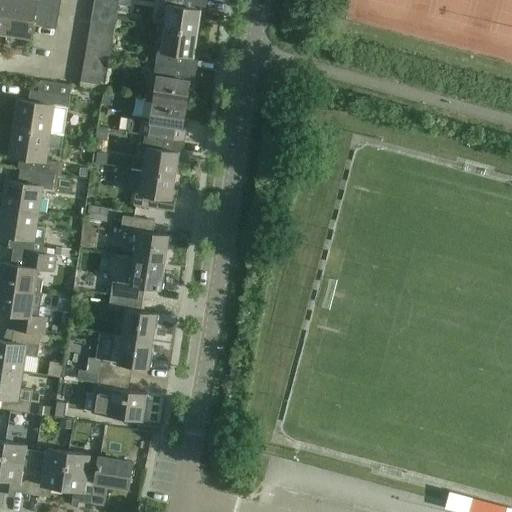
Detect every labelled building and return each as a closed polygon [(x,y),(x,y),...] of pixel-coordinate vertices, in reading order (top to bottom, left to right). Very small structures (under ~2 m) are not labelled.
[(0,0),(0,32),(5,34),(10,0),(0,0)] [(35,2),(35,0),(10,0),(5,34),(30,37),(31,26),(33,14),(35,2)] [(115,15),(117,3),(97,0),(93,0),(92,11),(115,15)] [(165,29),(196,34),(199,11),(204,12),(205,0),(164,0),(164,6),(168,6),(165,29)] [(58,18),(59,6),(35,2),(33,14),(58,18)] [(113,27),(115,15),(92,11),(90,23),(113,27)] [(56,30),(58,18),(33,14),(31,26),(56,30)] [(111,39),(113,27),(90,23),(88,35),(111,39)] [(192,56),(196,34),(165,29),(161,51),(157,50),(155,64),(196,70),(198,57),(192,56)] [(109,51),(111,39),(88,35),(86,47),(109,51)] [(107,62),(109,51),(86,47),(84,58),(107,62)] [(106,74),(107,62),(84,58),(82,70),(106,74)] [(194,83),(196,70),(155,64),(153,76),(157,77),(153,100),(185,105),(189,82),(194,83)] [(104,86),(106,74),(82,70),(80,82),(104,86)] [(39,81),(37,92),(36,103),(17,100),(13,128),(48,133),(63,136),(71,86),(39,81)] [(102,92),(104,86),(80,82),(79,89),(102,92)] [(182,127),(185,105),(153,100),(150,119),(131,115),(128,132),(144,134),(144,135),(185,141),(187,128),(182,127)] [(44,161),(48,133),(13,128),(9,155),(27,158),(25,170),(20,170),(54,175),(57,175),(59,163),(44,161)] [(183,154),(185,141),(144,135),(142,148),(146,149),(143,171),(174,175),(178,154),(183,154)] [(98,151),(96,163),(107,164),(108,153),(98,151)] [(174,175),(143,171),(131,169),(127,191),(135,193),(133,206),(173,213),(175,199),(171,199),(174,175)] [(51,190),(54,175),(20,170),(18,183),(5,181),(3,193),(4,193),(1,207),(38,213),(40,199),(41,199),(42,189),(51,190)] [(36,226),(38,213),(1,207),(0,214),(0,234),(9,236),(7,249),(42,254),(46,227),(36,226)] [(88,212),(87,219),(107,222),(108,215),(88,212)] [(133,258),(166,263),(170,237),(146,233),(147,220),(122,216),(122,218),(113,216),(112,227),(121,228),(120,230),(127,231),(125,244),(135,245),(133,258)] [(55,248),(47,248),(46,255),(57,257),(57,256),(70,257),(71,248),(56,246),(55,248)] [(55,273),(57,257),(46,255),(7,249),(24,252),(22,266),(0,263),(0,264),(0,287),(33,293),(41,294),(43,280),(35,279),(37,270),(55,273)] [(166,263),(133,258),(114,255),(107,260),(106,268),(113,278),(110,295),(135,298),(137,285),(162,289),(166,263)] [(44,295),(33,293),(0,287),(0,312),(15,315),(13,330),(51,336),(51,335),(45,334),(47,319),(41,318),(44,295)] [(110,295),(108,309),(125,311),(121,334),(121,336),(152,341),(154,328),(156,328),(158,315),(133,311),(135,298),(110,295)] [(51,340),(51,336),(13,330),(11,343),(0,341),(0,368),(20,372),(23,355),(36,357),(39,338),(51,340)] [(150,367),(154,341),(152,341),(121,336),(113,335),(110,360),(88,357),(86,370),(97,372),(122,376),(124,363),(150,367)] [(49,361),(47,374),(59,376),(61,363),(49,361)] [(18,388),(20,372),(0,368),(0,396),(2,397),(0,407),(0,408),(27,413),(30,394),(30,391),(18,388)] [(120,389),(122,376),(97,372),(95,383),(94,391),(99,392),(96,413),(141,421),(146,393),(120,389)] [(39,405),(37,414),(52,417),(54,407),(39,405)] [(59,420),(58,428),(71,429),(72,422),(59,420)] [(28,494),(34,452),(23,450),(24,445),(4,442),(0,467),(0,478),(9,480),(8,491),(28,494)] [(62,487),(68,452),(46,449),(45,454),(34,452),(28,494),(49,497),(50,485),(62,487)] [(98,462),(97,462),(87,460),(87,455),(68,452),(62,487),(73,489),(72,500),(91,503),(98,462)] [(98,462),(91,503),(102,505),(106,484),(127,487),(131,462),(98,457),(97,462),(98,462)] [(477,511),(511,511),(511,501),(448,484),(442,503),(477,511)]
